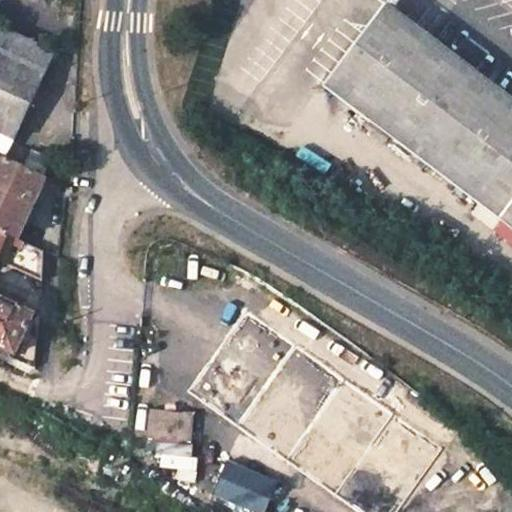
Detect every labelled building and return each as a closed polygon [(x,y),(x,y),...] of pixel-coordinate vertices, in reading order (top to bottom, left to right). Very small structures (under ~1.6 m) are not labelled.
[(318,0),(263,0),(218,64),(292,117),(357,27),(318,0)] [(511,20),(486,0),(456,0),(437,26),(511,84),(511,99),(510,103),(381,3),(322,80),(511,226),(511,20)] [(0,25),(0,133),(11,138),(52,50),(0,25)] [(21,165),(42,175),(49,159),(28,149),(21,165)] [(15,239),(42,175),(21,165),(0,155),(0,231),(4,233),(15,239)] [(40,272),(43,250),(19,246),(15,268),(40,272)] [(0,351),(32,366),(37,314),(0,296),(0,351)] [(194,478),(194,411),(148,411),(148,443),(161,443),(161,478),(194,478)]
